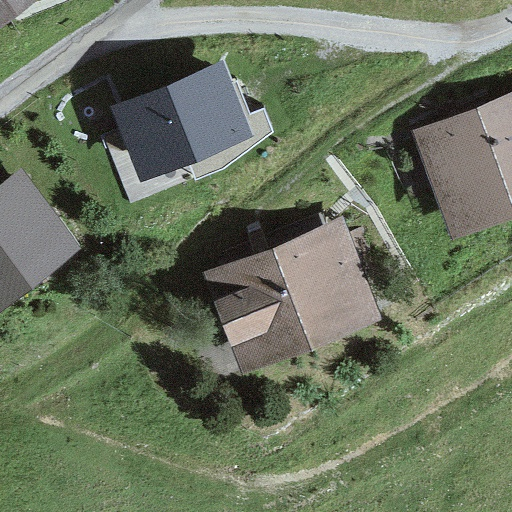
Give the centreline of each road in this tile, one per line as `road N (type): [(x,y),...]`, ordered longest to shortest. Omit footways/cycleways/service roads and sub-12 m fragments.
road 1 (track): [(511,24),(467,37),(225,18),(105,24)]
road 2 (track): [(137,0),(0,100)]
